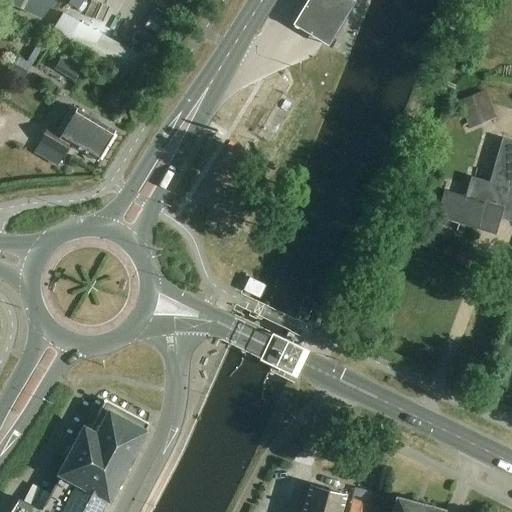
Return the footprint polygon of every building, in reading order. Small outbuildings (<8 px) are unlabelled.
[(53,0),(2,0),(41,18),(53,0)] [(352,0),(309,0),(293,27),(329,48),(356,3),(352,0)] [(9,72),(17,77),(25,62),(16,57),(9,72)] [(70,74),(76,77),(80,69),(60,57),(58,61),(72,70),(70,74)] [(456,98),(468,126),(495,114),(488,98),(483,87),(456,98)] [(62,156),(69,144),(98,161),(115,132),(87,116),(71,107),(56,132),(47,126),(38,142),(62,156)] [(470,178),(465,194),(444,188),(436,217),(495,234),(499,218),(511,221),(511,141),(501,138),(489,183),(470,178)] [(263,303),(258,313),(256,317),(256,319),(258,320),(260,321),(261,320),(268,306),(268,303),(267,302),(264,302),(263,303)] [(18,499),(9,511),(99,511),(106,499),(107,499),(147,424),(146,423),(104,401),(97,412),(92,410),(87,419),(86,421),(59,473),(60,474),(40,511),(25,503),(18,499)] [(301,511),(340,511),(345,495),(309,485),(301,511)] [(347,511),(369,511),(372,503),(350,498),(347,511)] [(395,499),(391,511),(443,511),(444,511),(395,499)]
